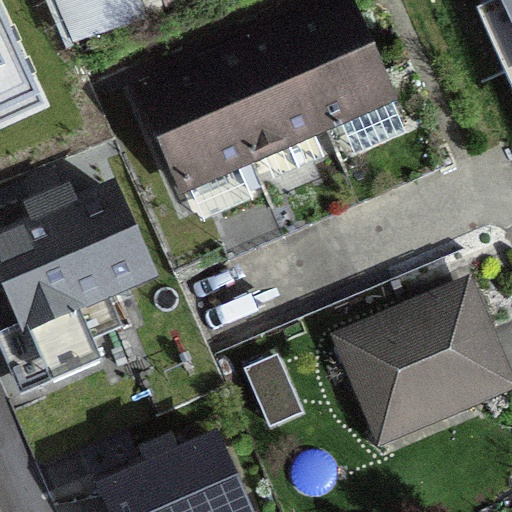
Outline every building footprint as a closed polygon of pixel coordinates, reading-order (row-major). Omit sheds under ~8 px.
[(75,0),(88,38),(138,21),(131,0),(75,0)] [(315,18),(279,33),(245,48),(204,66),(175,78),(138,95),(179,190),(245,161),(320,128),(386,100),(344,5),(315,18)] [(61,201),(33,214),(39,228),(0,244),(0,270),(25,327),(140,276),(106,198),(67,215),(61,201)] [(438,412),(500,387),(460,294),(341,344),(376,426),(434,401),(438,412)] [(169,445),(140,458),(146,472),(98,493),(106,511),(244,511),(214,442),(175,459),(169,445)]
